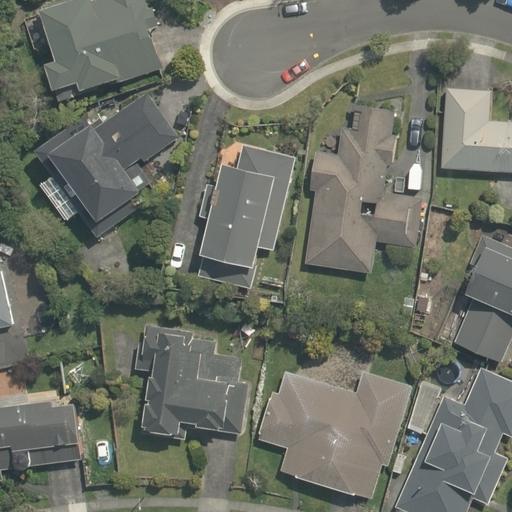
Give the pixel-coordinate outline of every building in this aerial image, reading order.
[(55,68),(66,99),(92,90),(95,99),(178,69),(152,0),(92,0),(49,16),(66,64),(55,68)] [(511,120),(498,120),(500,95),(452,91),(447,174),(511,178),(511,120)] [(62,175),(50,183),(76,225),(89,217),(102,235),(181,176),(163,148),(182,136),(156,95),(123,116),(116,104),(45,148),(62,175)] [(341,153),(321,152),(311,270),(380,276),(382,245),(425,249),(429,198),(405,196),(412,111),(364,107),(362,130),(343,128),(341,153)] [(297,160),(241,144),(227,192),(210,187),(202,218),(218,222),(208,257),(264,273),(297,160)] [(511,248),(498,242),(453,346),(503,368),(511,346),(511,248)] [(0,250),(0,341),(22,336),(1,250),(0,250)] [(243,434),(255,358),(207,350),(209,333),(142,323),(135,372),(153,375),(144,440),(191,447),(194,426),(243,434)] [(384,504),(418,388),(347,367),(342,385),(282,368),(261,439),(293,448),(285,475),(384,504)] [(472,403),(432,386),(414,430),(431,436),(399,511),(476,511),(480,503),(492,508),(511,460),(511,379),(487,369),(472,403)] [(0,504),(1,504),(0,496),(0,475),(95,469),(91,404),(0,410),(0,504)]
